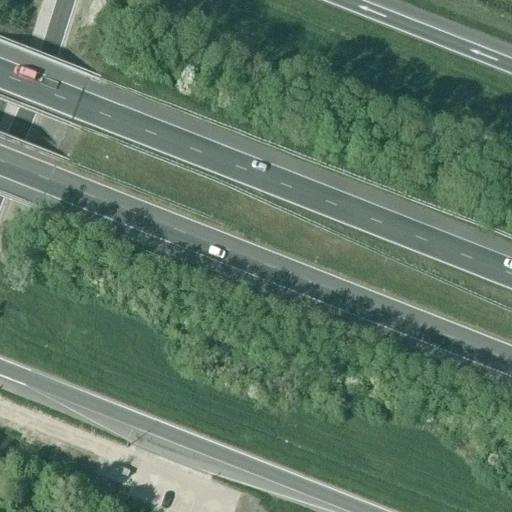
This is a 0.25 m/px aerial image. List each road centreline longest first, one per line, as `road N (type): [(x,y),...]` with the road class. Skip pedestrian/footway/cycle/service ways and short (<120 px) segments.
road 1 (motorway): [(0,162),(511,362)]
road 2 (motorway): [(511,275),(0,75)]
road 3 (motorway): [(0,368),(364,511)]
road 4 (tertiary): [(0,182),(64,0)]
road 5 (motorway): [(511,67),(340,0)]
